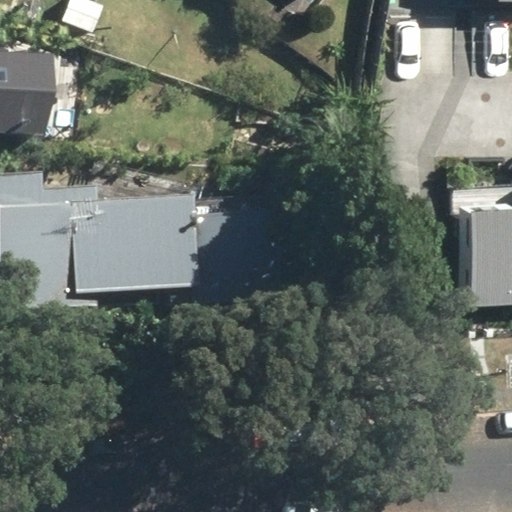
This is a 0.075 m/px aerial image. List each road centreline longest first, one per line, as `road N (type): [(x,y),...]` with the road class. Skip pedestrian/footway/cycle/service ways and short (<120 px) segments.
road 1 (residential): [(345,475),(343,53),(511,48)]
road 2 (residential): [(0,482),(135,487),(345,475)]
road 3 (residential): [(345,475),(511,465)]
